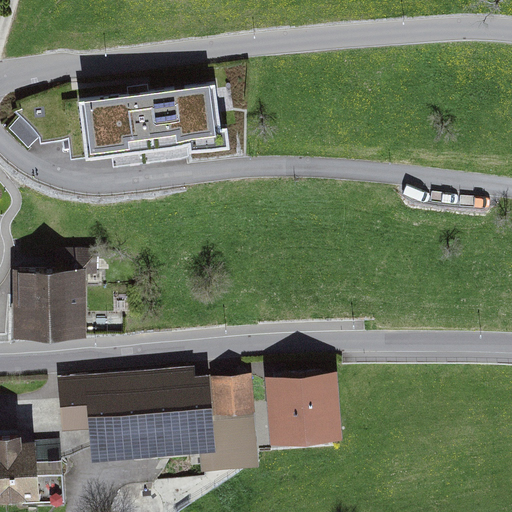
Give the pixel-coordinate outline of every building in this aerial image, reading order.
[(223,74),(41,96),(47,156),(232,135),(223,74)] [(88,273),(17,274),(19,336),(90,336),(88,273)] [(207,368),(60,380),(62,421),(92,419),(95,455),(213,446),(207,368)] [(333,373),(266,375),(269,444),(337,440),(333,373)] [(252,376),(215,377),(217,416),(253,414),(252,376)] [(18,441),(0,441),(0,501),(27,500),(27,508),(68,507),(66,444),(18,446),(18,441)]
